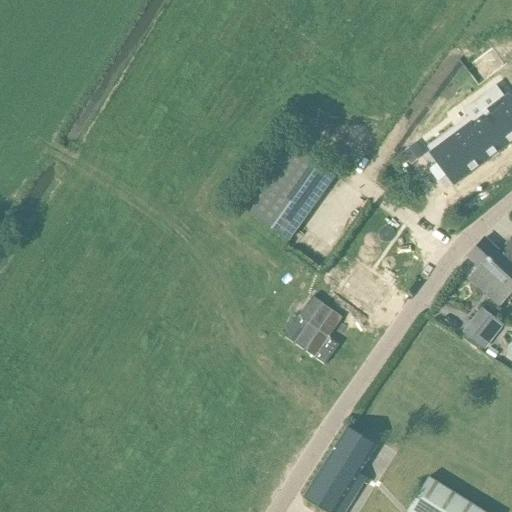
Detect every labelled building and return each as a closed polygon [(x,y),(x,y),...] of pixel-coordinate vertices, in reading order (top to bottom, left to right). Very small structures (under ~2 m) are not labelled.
[(454,185),(511,140),(511,102),(509,98),(478,121),(474,115),(428,150),(454,185)] [(289,242),(336,177),(286,142),(239,206),(289,242)] [(484,292),(495,281),(508,293),(511,288),(511,241),(501,254),(484,239),(468,257),(479,267),(469,279),(484,292)] [(377,274),(360,299),(390,319),(406,295),(377,274)] [(319,303),(292,345),(333,371),(360,331),(319,303)] [(486,350),(504,326),(482,309),(464,333),(486,350)] [(490,348),(486,354),(495,360),(499,353),(490,348)] [(377,446),(348,428),(304,498),(326,511),(345,511),(367,478),(360,473),(377,446)] [(459,477),(470,461),(448,446),(437,462),(459,477)] [(483,511),(429,477),(407,511),(404,511),(372,491),(358,511),(483,511)] [(391,492),(403,499),(410,487),(398,480),(391,492)]
